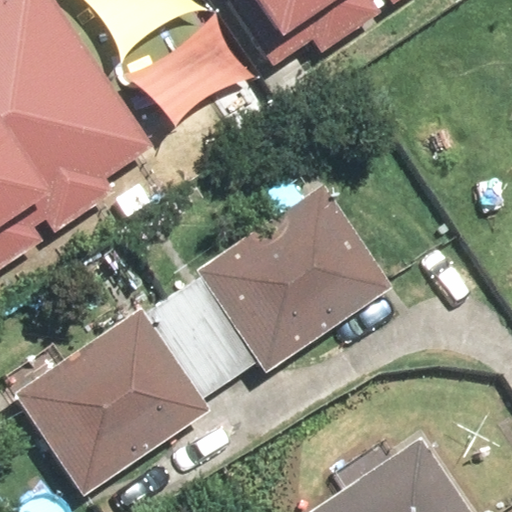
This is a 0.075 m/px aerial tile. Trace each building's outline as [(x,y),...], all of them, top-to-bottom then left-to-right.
[(143,153),(39,0),(0,0),(0,268),(104,198),(95,185),(143,153)] [(217,0),(214,3),(261,71),(298,47),(310,65),(405,0),(217,0)] [(314,189),(184,273),(254,380),(384,295),(314,189)] [(74,502),(197,416),(126,315),(3,401),(74,502)] [(455,511),(411,443),(305,511),(455,511)]
